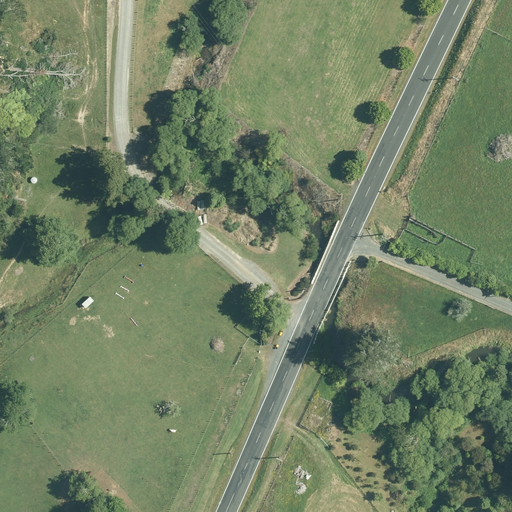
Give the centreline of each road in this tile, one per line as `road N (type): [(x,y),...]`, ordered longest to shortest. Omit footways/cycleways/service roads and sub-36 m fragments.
road 1 (tertiary): [(225,511),(459,0)]
road 2 (unknown): [(309,319),(143,185),(128,168),(114,123)]
road 3 (unknown): [(340,249),(511,307)]
